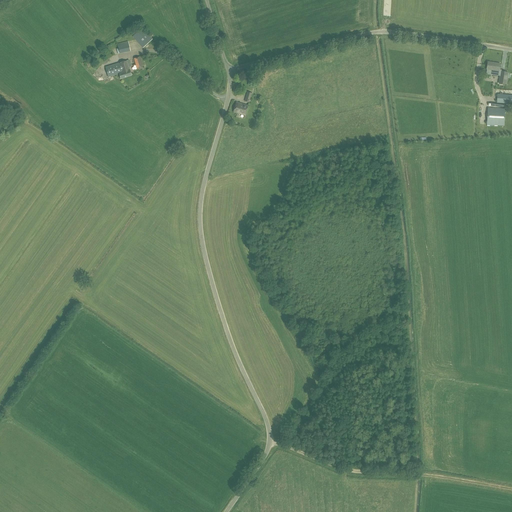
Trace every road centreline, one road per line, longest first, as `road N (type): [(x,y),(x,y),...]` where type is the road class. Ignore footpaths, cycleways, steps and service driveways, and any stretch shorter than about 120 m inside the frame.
road 1 (unclassified): [(225,511),(270,441),(200,232),(228,69)]
road 2 (unclassified): [(511,51),(369,32),(228,69)]
road 3 (track): [(415,474),(345,469),(270,441)]
